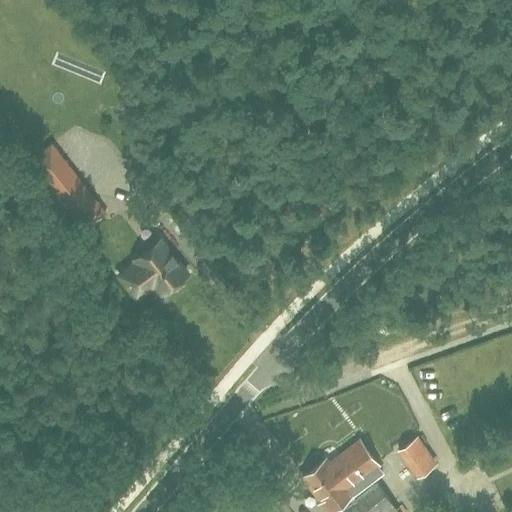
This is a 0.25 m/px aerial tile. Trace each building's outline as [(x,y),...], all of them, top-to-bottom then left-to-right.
[(104,214),(97,203),(52,145),(31,161),(83,230),(104,214)] [(187,274),(178,263),(160,239),(134,259),(137,262),(119,275),(136,297),(154,284),(161,293),(187,274)] [(406,463),(422,452),(413,439),(397,450),(406,463)] [(358,441),(328,464),(325,459),(301,478),(320,502),(319,504),(325,511),(328,511),(352,494),(347,488),(377,465),(358,441)] [(398,511),(376,482),(337,511),(398,511)]
